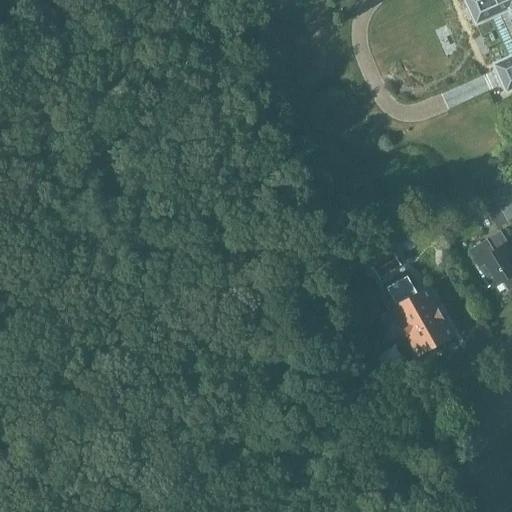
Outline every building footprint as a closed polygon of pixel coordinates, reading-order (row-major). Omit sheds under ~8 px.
[(511,0),(463,0),(475,25),(490,18),(508,59),(493,65),(505,93),(511,90),(511,0)] [(510,225),(511,223),(511,186),(511,185),(493,195),(494,198),(497,204),(510,225)] [(494,198),(485,203),(488,209),(497,204),(494,198)] [(509,225),(510,225),(497,204),(486,212),(496,230),(508,224),(509,225)] [(511,254),(499,233),(470,251),(492,287),(502,281),(507,289),(511,286),(511,254)] [(448,244),(442,235),(439,238),(444,247),(448,244)] [(366,263),(370,269),(380,282),(404,267),(389,247),(366,263)] [(425,289),(417,294),(406,275),(385,287),(396,306),(392,308),(419,356),(452,337),(425,289)]
